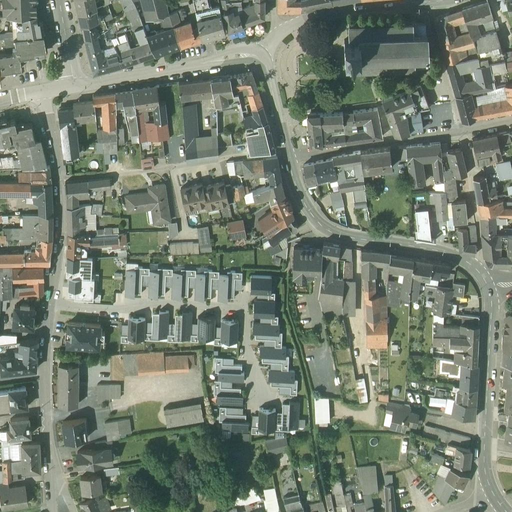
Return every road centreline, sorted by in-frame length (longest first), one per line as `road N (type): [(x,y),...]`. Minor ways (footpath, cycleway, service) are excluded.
road 1 (residential): [(53,307),(244,309),(257,396)]
road 2 (secondary): [(287,161),(319,226),(474,269)]
road 3 (residential): [(57,181),(284,153)]
road 4 (secondary): [(493,495),(483,463),(489,290)]
road 5 (secondary): [(259,57),(75,88)]
road 6 (residential): [(55,488),(46,373),(53,307)]
road 7 (residential): [(287,161),(461,133)]
road 8 (secondary): [(429,3),(362,8),(278,34)]
road 9 (residential): [(461,133),(480,257),(474,269)]
road 10 (residential): [(429,3),(461,133)]
road 11 (residential): [(53,307),(57,181)]
